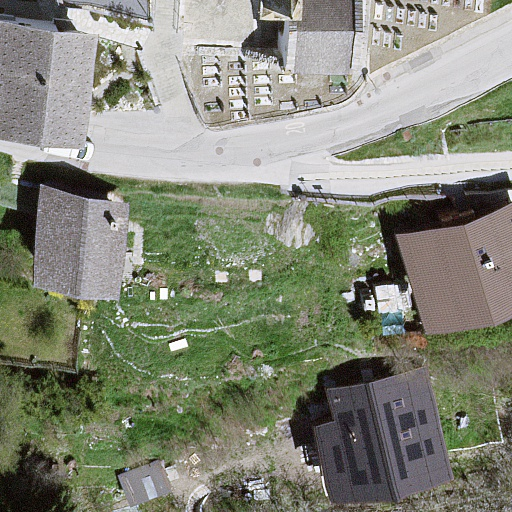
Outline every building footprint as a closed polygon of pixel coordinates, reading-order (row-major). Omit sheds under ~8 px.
[(289,0),(289,70),(358,70),(358,0),(289,0)] [(0,120),(86,128),(96,18),(55,14),(0,9),(0,120)] [(130,196),(40,182),(27,270),(118,283),(130,196)] [(511,194),(399,232),(422,301),(427,316),(496,293),(500,303),(511,298),(511,194)] [(427,372),(315,394),(331,499),(448,483),(427,372)]
